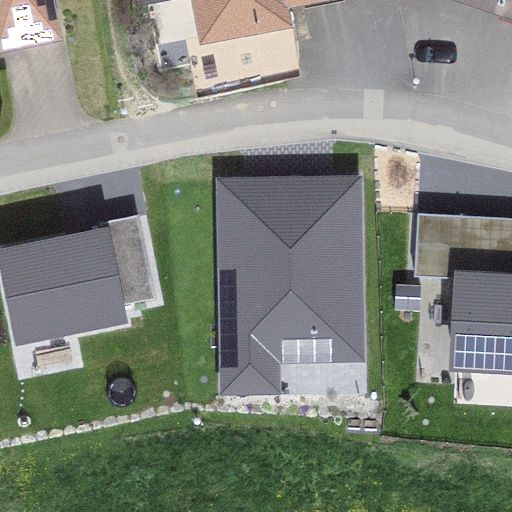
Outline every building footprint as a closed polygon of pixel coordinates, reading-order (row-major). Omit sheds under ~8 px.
[(0,0),(0,39),(1,44),(52,34),(45,0),(0,0)] [(187,40),(198,99),(279,82),(294,72),(289,19),(262,24),(258,6),(290,0),(198,0),(205,36),(187,40)] [(511,0),(477,0),(511,11),(511,0)] [(254,235),(253,185),(223,186),(226,356),(356,354),(353,183),(323,184),(324,234),(254,235)] [(511,278),(462,276),(465,216),(418,213),(414,276),(459,278),(454,364),(511,367),(511,278)] [(118,305),(153,298),(136,216),(100,223),(102,233),(2,253),(19,339),(121,319),(118,305)]
